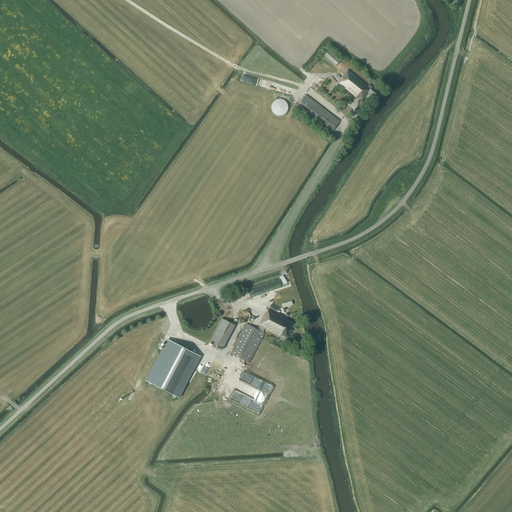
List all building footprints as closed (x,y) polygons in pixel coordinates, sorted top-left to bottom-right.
[(335,67),(340,60),(328,50),(323,56),(335,67)] [(368,86),(347,70),(341,79),(342,80),(339,84),(344,88),(345,89),(356,97),(362,101),(368,92),(374,97),(378,92),(369,85),(368,86)] [(244,76),(243,82),(258,85),(258,86),(274,89),(276,82),(244,76)] [(330,134),(339,121),(305,95),(296,108),(330,134)] [(279,115),(280,115),(281,115),(282,115),(283,115),(283,114),(284,114),(285,113),(286,112),(286,111),(287,111),(287,110),(287,109),(288,108),(287,107),(287,106),(287,105),(287,104),(286,104),(286,103),(285,102),(284,102),(283,101),(282,101),(281,100),(280,100),(279,100),(278,100),(277,100),(276,101),(275,101),(274,102),(274,103),(273,103),(272,104),(272,105),(272,106),(272,107),(271,107),(271,108),(271,109),(272,110),(272,111),(273,112),(273,113),(274,113),(275,114),(276,114),(276,115),(277,115),(278,115),(279,115)] [(284,304),(287,299),(277,293),(274,299),(284,304)] [(287,318),(275,313),(278,309),(270,305),(266,313),(265,313),(258,326),(259,326),(257,330),(246,324),(230,354),(249,363),(264,333),(262,332),(264,329),(280,337),(281,335),(287,338),(292,328),(295,329),(297,325),(286,319),(287,318)] [(249,318),(249,317),(249,314),(248,313),(247,312),(245,311),(244,311),(243,311),(242,311),(240,311),(239,313),(238,314),(238,315),(237,317),(237,318),(238,319),(238,320),(239,321),(240,321),(241,322),(242,322),(243,322),(245,322),(246,321),(247,321),(248,320),(249,319),(249,318)] [(220,348),(232,324),(221,318),(209,342),(220,348)] [(190,336),(188,341),(205,348),(207,343),(190,336)] [(167,340),(146,381),(178,398),(200,356),(167,340)] [(234,378),(269,394),(273,385),(238,370),(234,378)]
